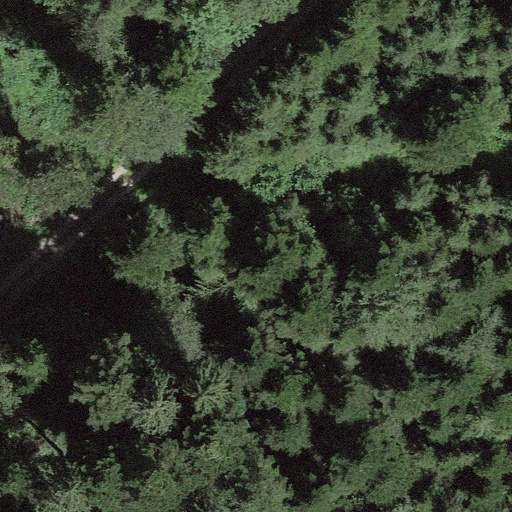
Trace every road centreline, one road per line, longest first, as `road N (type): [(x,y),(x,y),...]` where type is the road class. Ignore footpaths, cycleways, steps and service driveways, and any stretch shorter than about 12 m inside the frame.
road 1 (track): [(298,0),(0,308)]
road 2 (track): [(511,155),(105,193)]
